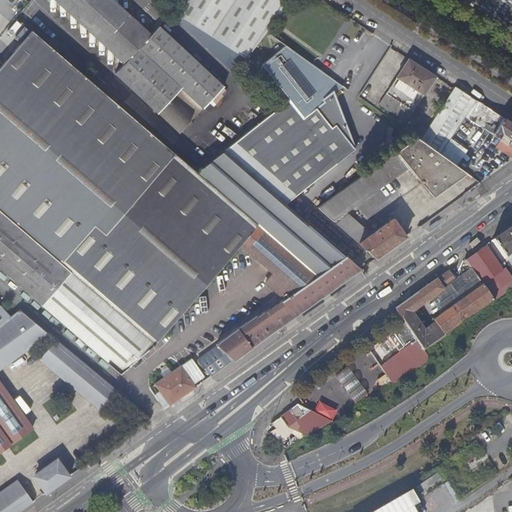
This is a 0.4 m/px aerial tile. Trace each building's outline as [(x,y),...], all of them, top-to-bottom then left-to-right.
[(127,52),(69,0),(51,0),(118,62),(127,52)] [(94,0),(69,0),(127,52),(118,62),(122,66),(115,74),(158,114),(170,101),(181,89),(203,109),(223,87),(158,27),(151,35),(146,40),(130,24),(130,18),(114,18),(94,0)] [(151,35),(112,0),(94,0),(114,18),(130,18),(130,24),(146,40),(151,35)] [(266,32),(285,6),(275,0),(185,0),(177,13),(246,58),(266,32)] [(197,364),(210,377),(296,316),(360,269),(357,266),(349,275),(342,268),(349,259),(224,151),(215,158),(195,174),(190,177),(32,32),(0,69),(0,269),(120,373),(152,344),(240,246),(272,274),(265,282),(284,299),(265,313),(264,312),(256,318),(258,321),(250,327),(246,322),(216,345),(217,346),(197,360),(197,364)] [(174,154),(32,32),(190,177),(195,174),(174,154)] [(314,65),(285,46),(262,64),(289,99),(273,112),(266,118),(224,151),(284,202),(355,149),(353,146),(336,124),(332,127),(316,107),(334,93),(343,85),(322,71),(316,73),(314,65)] [(218,59),(237,71),(245,59),(226,47),(218,59)] [(379,104),(406,122),(436,77),(409,59),(379,104)] [(427,129),(420,140),(440,154),(456,130),(465,117),(476,100),(454,86),(427,129)] [(355,145),(334,93),(316,107),(332,127),(336,124),(353,146),(355,145)] [(192,122),(170,101),(158,114),(180,135),(192,122)] [(511,123),(505,119),(494,136),(500,140),(511,147),(511,123)] [(411,126),(408,131),(416,137),(420,140),(427,129),(420,125),(417,130),(411,126)] [(420,140),(416,137),(317,208),(375,259),(405,237),(393,219),(371,235),(357,222),(343,210),(409,164),(432,197),(464,174),(466,173),(420,140)] [(511,147),(500,140),(496,148),(511,158),(511,147)] [(511,227),(493,241),(504,259),(510,255),(511,254),(511,258),(507,262),(511,270),(511,227)] [(349,275),(357,266),(349,259),(342,268),(349,275)] [(455,282),(442,291),(453,307),(483,286),(472,270),(455,282)] [(436,281),(436,282),(442,291),(455,282),(449,272),(436,281)] [(486,291),(493,302),(510,290),(503,280),(486,291)] [(395,310),(404,322),(405,324),(423,351),(444,337),(435,324),(424,331),(411,313),(442,291),(436,282),(395,310)] [(435,324),(444,337),(493,302),(486,291),(483,286),(453,307),(433,321),(435,324)] [(453,307),(442,291),(411,313),(424,331),(435,324),(433,321),(453,307)] [(0,325),(11,315),(0,302),(0,325)] [(0,359),(42,329),(20,310),(11,315),(0,325),(0,359)] [(393,386),(429,360),(423,351),(405,324),(392,333),(394,335),(390,338),(388,336),(369,351),(384,373),(387,378),(393,386)] [(117,391),(58,342),(42,362),(101,411),(117,391)] [(189,363),(183,367),(196,387),(203,382),(189,363)] [(159,392),(169,406),(195,388),(179,366),(153,384),(159,392)] [(347,368),(335,376),(353,400),(364,392),(347,368)] [(376,379),(379,383),(387,378),(384,373),(376,379)] [(23,417),(0,383),(0,452),(4,449),(13,443),(33,430),(30,425),(25,418),(23,417)] [(164,409),(169,406),(159,392),(155,396),(164,409)] [(288,431),(304,437),(327,420),(296,405),(280,418),(288,431)] [(473,469),(474,466),(473,464),(472,461),(470,458),(468,457),(466,456),(462,456),(459,457),(455,459),(453,462),(453,466),(453,470),(455,474),(459,476),(462,477),(464,477),(466,476),(469,475),(470,474),(471,473),(473,471),(473,469)] [(45,494),(51,490),(70,477),(62,467),(57,459),(36,475),(35,477),(35,479),(45,494)] [(0,511),(19,511),(32,503),(19,484),(0,497),(0,511)] [(413,511),(403,493),(369,511),(413,511)]
